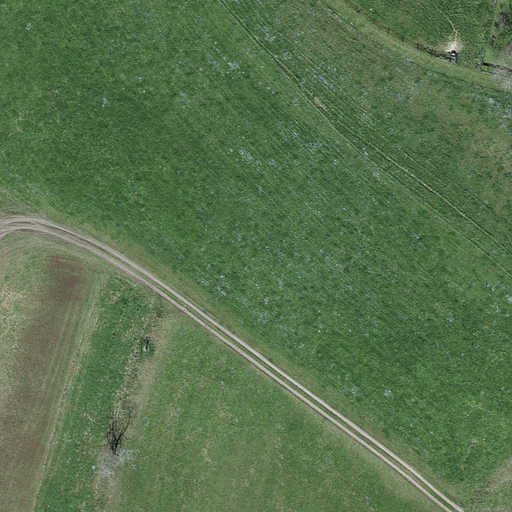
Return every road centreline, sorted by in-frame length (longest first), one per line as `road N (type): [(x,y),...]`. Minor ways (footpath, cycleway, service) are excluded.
road 1 (track): [(461,511),(142,270),(106,249),(0,218)]
road 2 (track): [(328,0),(400,50),(511,85)]
